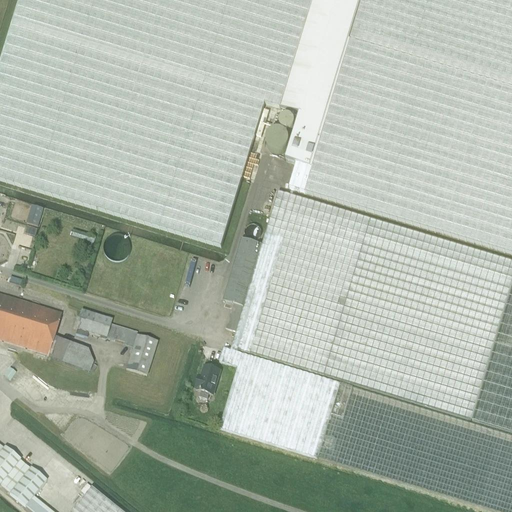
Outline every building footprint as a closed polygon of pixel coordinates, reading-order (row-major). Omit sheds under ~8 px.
[(264,105),(280,110),(313,0),(20,0),(0,66),(0,181),(221,249),(264,105)] [(348,38),(359,0),(313,0),(280,110),(299,116),(285,162),(296,165),(308,169),(348,38)] [(511,0),(359,0),(348,38),(511,87),(511,0)] [(308,169),(296,165),(289,190),(511,255),(511,87),(348,38),(308,169)] [(236,334),(230,352),(237,354),(238,352),(511,434),(511,262),(278,193),(261,247),(259,247),(251,271),(255,276),(236,334)] [(9,205),(4,220),(19,224),(24,209),(9,205)] [(33,207),(30,217),(40,220),(44,210),(33,207)] [(15,245),(31,250),(40,221),(24,216),(15,245)] [(4,220),(0,233),(0,234),(15,239),(19,224),(4,220)] [(72,231),(70,237),(93,245),(95,238),(72,231)] [(15,239),(0,234),(0,251),(10,254),(15,239)] [(226,331),(236,334),(255,276),(251,271),(259,247),(242,241),(222,302),(233,306),(226,331)] [(0,342),(48,357),(61,315),(0,295),(0,342)] [(110,325),(80,315),(75,330),(103,339),(132,348),(125,370),(146,377),(157,343),(136,337),(137,335),(110,326),(110,325)] [(511,511),(511,437),(237,354),(230,352),(223,350),(219,364),(237,369),(219,430),(318,460),(434,495),(494,511),(511,511)] [(208,395),(212,397),(219,372),(204,368),(201,378),(198,377),(195,390),(197,390),(197,392),(201,393),(199,399),(207,401),(208,395)] [(3,377),(10,382),(16,374),(9,369),(3,377)] [(3,449),(0,453),(0,485),(19,461),(20,460),(5,448),(3,449)] [(0,485),(0,488),(4,492),(9,496),(30,470),(19,461),(0,485)] [(30,470),(9,496),(25,508),(46,481),(31,469),(30,470)] [(118,511),(91,489),(72,511),(118,511)]
